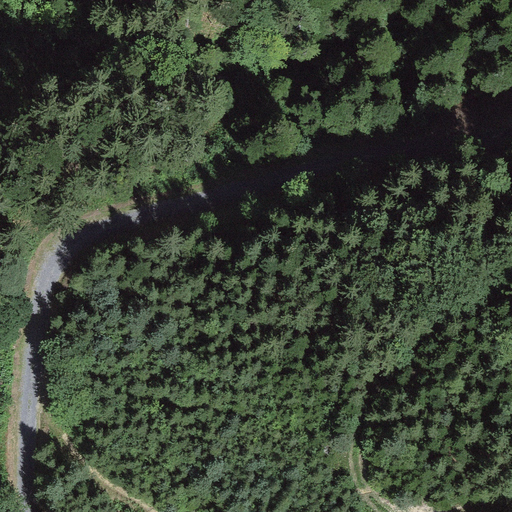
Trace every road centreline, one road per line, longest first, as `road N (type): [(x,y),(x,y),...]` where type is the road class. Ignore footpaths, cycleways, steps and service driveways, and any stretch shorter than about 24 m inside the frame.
road 1 (track): [(511,137),(370,155),(90,236),(59,266),(43,307),(26,485),(33,511)]
road 2 (track): [(388,511),(368,492),(356,453),(363,415),(422,342),(511,288)]
road 3 (track): [(145,511),(78,458),(54,421),(37,369)]
